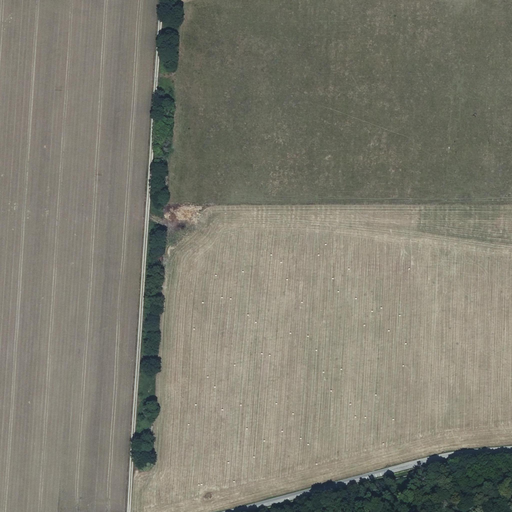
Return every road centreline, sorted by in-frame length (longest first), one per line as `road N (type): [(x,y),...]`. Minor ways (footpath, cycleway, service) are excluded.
road 1 (track): [(161,0),(129,511)]
road 2 (secondary): [(511,451),(400,466),(234,511)]
